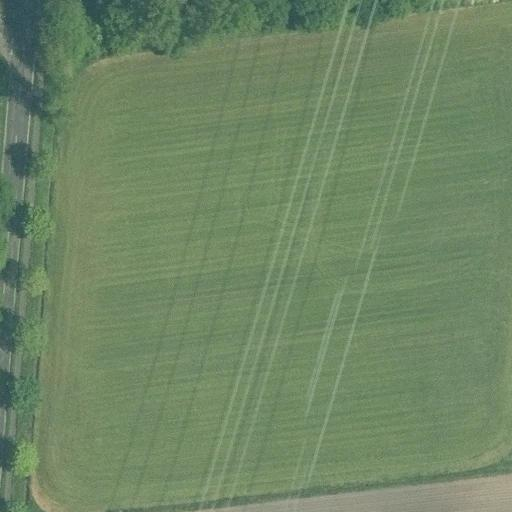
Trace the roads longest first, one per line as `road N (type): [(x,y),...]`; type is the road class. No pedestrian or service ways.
road 1 (tertiary): [(0,256),(18,18)]
road 2 (unclassified): [(18,18),(182,0)]
